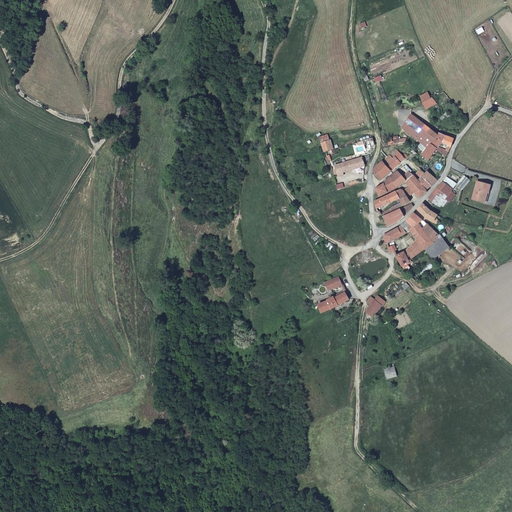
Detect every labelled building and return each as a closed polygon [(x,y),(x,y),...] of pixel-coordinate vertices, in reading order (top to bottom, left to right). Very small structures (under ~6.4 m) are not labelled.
[(382,75),(373,78),(376,84),(385,81),(382,75)] [(437,103),(433,98),(423,103),(427,109),(437,103)] [(424,124),(411,114),(406,121),(412,127),(409,131),(422,142),(428,147),(431,143),(432,141),(427,137),(419,130),(424,124)] [(454,139),(441,133),(438,133),(437,132),(435,133),(424,124),(419,130),(427,137),(432,141),(431,143),(438,148),(437,149),(446,155),(447,156),(452,146),(454,139)] [(330,141),(328,135),(319,137),(321,144),(330,141)] [(330,141),(321,144),(324,153),(325,152),(334,150),(331,140),(330,141)] [(431,143),(428,147),(423,155),(429,160),(437,149),(438,148),(431,143)] [(388,158),(387,157),(385,158),(386,159),(384,162),(391,171),(407,156),(405,153),(402,156),(397,150),(388,158)] [(343,173),(365,166),(362,157),(340,164),(340,163),(333,166),(337,177),(344,175),(343,173)] [(381,180),(391,171),(384,162),(383,161),(374,169),(374,171),(381,180)] [(405,181),(413,175),(407,170),(410,168),(406,164),(398,172),(405,181)] [(417,175),(422,169),(418,166),(412,172),(417,175)] [(426,173),(422,169),(417,175),(419,177),(420,179),(426,173)] [(398,187),(405,181),(398,172),(397,171),(391,177),(398,187)] [(434,184),(437,180),(428,171),(426,173),(420,179),(419,177),(416,179),(413,175),(405,181),(410,186),(414,191),(420,198),(427,193),(426,190),(430,186),(434,184)] [(457,184),(457,185),(462,190),(471,180),(465,175),(457,184)] [(392,190),(398,187),(391,177),(385,184),(387,188),(390,187),(392,190)] [(429,198),(435,203),(440,195),(445,199),(452,191),(457,185),(457,184),(447,177),(443,182),(442,182),(429,198)] [(491,184),(477,182),(473,199),(485,201),(488,191),(490,192),(491,184)] [(380,196),(392,190),(390,187),(387,188),(385,184),(378,186),(378,188),(376,188),(380,196)] [(410,186),(405,190),(409,196),(414,191),(410,186)] [(403,190),(399,189),(395,191),(399,198),(401,202),(403,205),(410,201),(403,190)] [(395,191),(387,195),(391,202),(399,198),(395,191)] [(445,199),(448,200),(450,202),(456,194),(452,191),(445,199)] [(377,208),(391,202),(387,195),(375,201),(377,208)] [(440,195),(435,203),(440,206),(441,205),(444,206),(448,200),(445,199),(440,195)] [(400,207),(403,205),(401,202),(390,208),(391,211),(400,207)] [(412,204),(383,217),(388,226),(400,221),(414,207),(412,204)] [(433,222),(438,215),(430,211),(423,204),(420,206),(418,209),(426,217),(433,222)] [(438,237),(434,232),(424,221),(415,213),(408,222),(414,228),(419,224),(434,242),(438,237)] [(421,252),(426,249),(434,242),(419,224),(414,228),(408,222),(384,236),(387,243),(411,231),(414,235),(416,237),(419,241),(422,244),(418,247),(421,252)] [(434,259),(450,248),(441,234),(438,237),(434,242),(426,249),(434,259)] [(410,260),(411,259),(421,252),(418,247),(422,244),(419,241),(404,253),(410,260)] [(407,262),(410,260),(404,253),(397,256),(403,266),(410,274),(413,272),(411,268),(409,265),(407,262)] [(338,277),(330,281),(325,283),(321,285),(319,286),(323,294),(326,293),(329,291),(342,285),(338,277)] [(331,308),(332,309),(348,301),(344,294),(334,300),(333,298),(327,301),(327,302),(319,306),(322,313),(331,308)] [(379,297),(375,301),(382,307),(386,303),(379,297)] [(375,301),(366,312),(373,318),(377,314),(382,307),(375,301)] [(397,377),(394,368),(385,370),(387,379),(397,377)]
